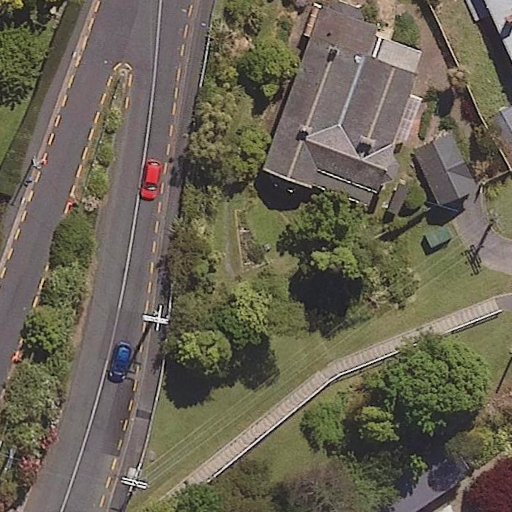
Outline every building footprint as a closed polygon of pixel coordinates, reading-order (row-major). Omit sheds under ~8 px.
[(511,0),(467,0),(474,18),(493,11),(511,62),(511,0)] [(376,23),(318,3),(261,164),(365,200),(418,47),(373,31),(376,23)] [(511,106),(492,117),(511,153),(511,106)] [(473,183),(448,131),(412,149),(438,201),(473,183)] [(411,511),(460,478),(438,446),(352,505),(356,511),(411,511)] [(511,511),(511,501),(441,506),(441,511),(511,511)]
